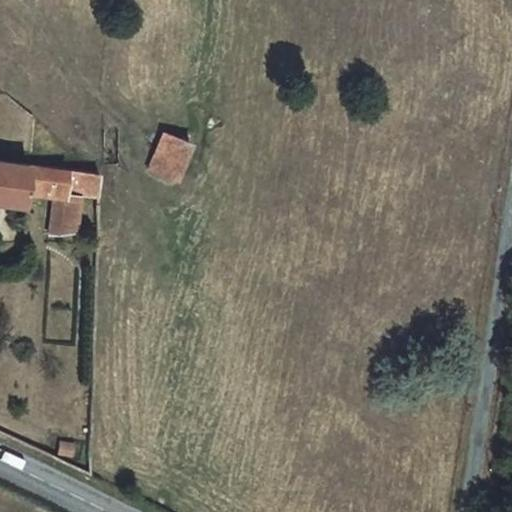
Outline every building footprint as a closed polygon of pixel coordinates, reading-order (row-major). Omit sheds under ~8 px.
[(189,144),(162,133),(149,168),(176,179),(189,144)] [(78,193),(98,195),(99,172),(0,160),(0,201),(22,204),(23,191),(33,193),(51,195),(61,197),(57,232),(74,230),(78,193)] [(23,191),(22,204),(31,205),(33,193),(23,191)] [(61,197),(51,195),(47,233),(57,232),(61,197)] [(73,256),(73,257),(74,258),(76,259),(78,259),(80,259),(81,258),(83,255),(83,253),(82,251),(80,250),(79,249),(77,249),(75,249),(74,250),(73,251),(72,253),(72,254),(73,256)] [(69,454),(70,442),(56,442),(56,454),(69,454)]
